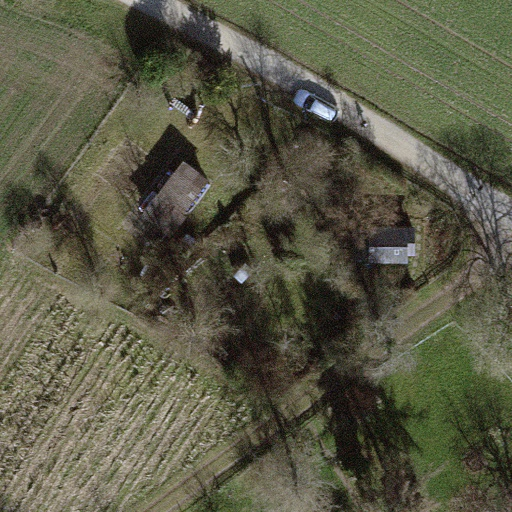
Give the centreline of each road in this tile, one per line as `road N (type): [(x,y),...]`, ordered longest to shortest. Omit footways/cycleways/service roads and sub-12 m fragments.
road 1 (track): [(511,228),(466,273),(151,511)]
road 2 (track): [(511,224),(134,0)]
